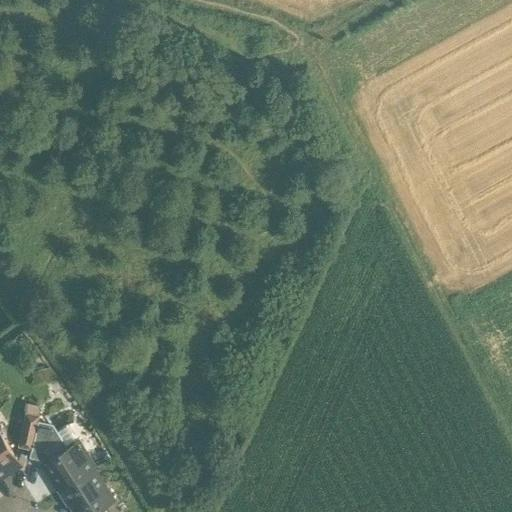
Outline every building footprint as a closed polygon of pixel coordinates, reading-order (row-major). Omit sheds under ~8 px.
[(25,412),(18,447),(31,450),(37,422),(39,415),(25,412)] [(51,426),(37,422),(31,450),(29,457),(42,460),(46,437),(57,440),(57,436),(51,426)] [(0,433),(0,476),(15,467),(16,459),(0,433)] [(57,440),(46,437),(42,460),(61,489),(93,469),(93,468),(76,442),(61,452),(56,444),(57,440)] [(93,469),(61,489),(75,511),(105,511),(102,506),(112,500),(93,469)]
